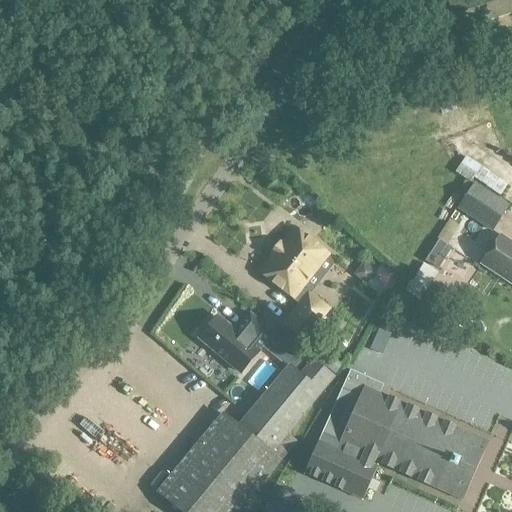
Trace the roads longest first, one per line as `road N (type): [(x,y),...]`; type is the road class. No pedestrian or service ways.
road 1 (unclassified): [(0,473),(344,0)]
road 2 (track): [(0,98),(70,126),(199,209)]
